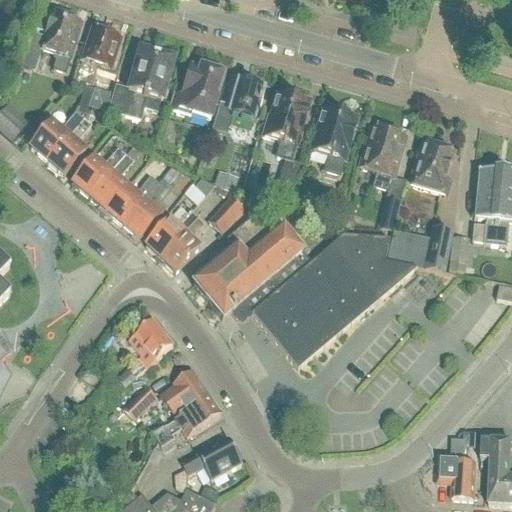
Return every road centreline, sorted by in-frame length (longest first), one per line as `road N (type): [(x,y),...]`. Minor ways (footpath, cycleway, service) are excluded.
road 1 (secondary): [(425,79),(147,0)]
road 2 (unclassified): [(140,295),(161,302),(202,351),(272,463),(308,481)]
road 3 (unclassified): [(0,471),(113,310),(140,295)]
road 4 (residential): [(0,155),(133,267),(140,295)]
road 5 (unclassified): [(392,472),(418,454),(511,346)]
